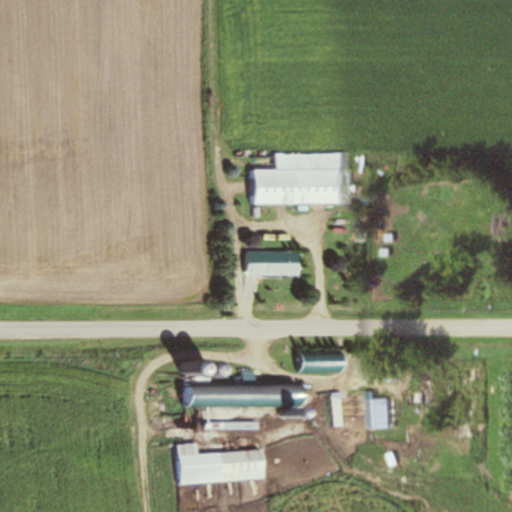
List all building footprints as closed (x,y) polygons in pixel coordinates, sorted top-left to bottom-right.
[(256,205),(352,203),(351,153),(255,154),(256,205)] [(301,251),(245,250),(245,275),(301,275),(301,251)] [(304,384),(182,385),(182,409),(304,407),(304,384)] [(332,394),(332,426),(341,426),(341,394),(332,394)] [(395,399),(371,399),(371,430),(395,430),(395,399)] [(264,480),(262,439),(176,444),(179,485),(264,480)]
